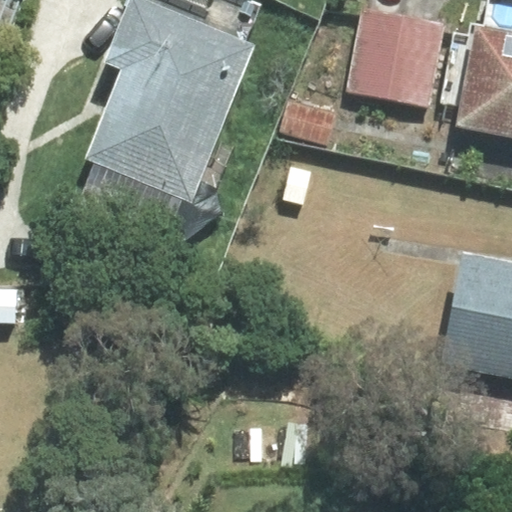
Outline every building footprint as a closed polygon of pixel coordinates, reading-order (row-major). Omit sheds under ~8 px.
[(262,58),(138,7),(111,75),(127,81),(92,168),(200,211),(262,58)] [(346,94),(428,110),(444,28),(362,11),(346,94)] [(459,133),(511,143),(511,39),(479,33),(459,133)] [(282,140),(331,148),(338,116),(288,106),(282,140)] [(511,273),(466,265),(446,372),(511,384),(511,273)]
